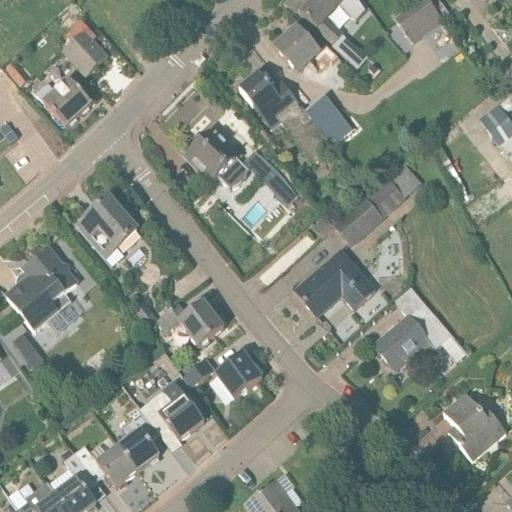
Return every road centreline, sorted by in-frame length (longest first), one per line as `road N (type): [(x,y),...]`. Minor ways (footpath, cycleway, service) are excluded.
road 1 (residential): [(307,387),(106,133)]
road 2 (residential): [(168,511),(307,387)]
road 3 (secondary): [(106,133),(227,0)]
road 4 (secondary): [(0,225),(106,133)]
road 5 (residential): [(410,461),(367,414),(307,387)]
